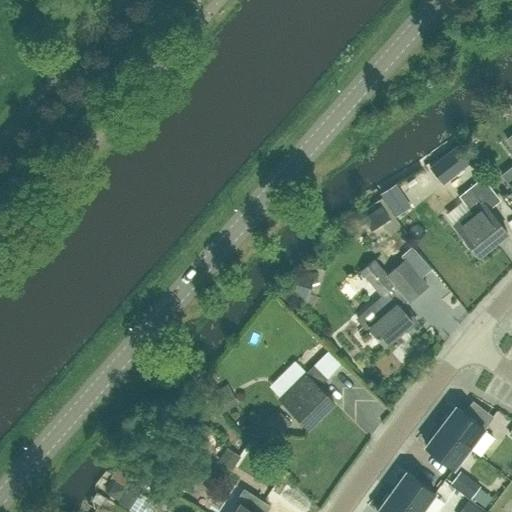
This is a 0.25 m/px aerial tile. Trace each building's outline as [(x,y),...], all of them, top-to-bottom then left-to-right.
[(440,172),(445,177),(470,157),(462,148),(454,155),(457,159),(440,172)] [(475,163),(470,157),(445,177),(450,184),(475,163)] [(499,200),(482,178),(459,196),(471,211),(453,225),(478,256),(507,232),(488,209),(499,200)] [(430,268),(415,250),(387,274),(374,259),(358,272),(380,297),(378,300),(387,310),(368,327),(384,345),(411,322),(397,306),(398,305),(399,306),(406,299),(408,302),(428,285),(420,276),(430,268)] [(326,378),(313,365),(298,380),(301,384),(282,402),(308,428),(334,402),(318,386),(326,378)] [(456,406),(440,425),(469,448),(484,428),(456,406)] [(469,448),(440,425),(439,427),(438,426),(431,436),(432,436),(425,445),(454,467),(469,448)] [(391,492),(419,511),(420,511),(435,493),(406,471),(399,480),(397,478),(390,488),(393,490),(391,492)] [(489,509),(498,496),(465,472),(455,485),(489,509)] [(235,511),(259,511),(266,503),(243,488),(234,502),(240,506),(235,511)] [(419,511),(391,492),(376,511),(419,511)] [(429,511),(442,511),(450,499),(442,493),(429,511)]
